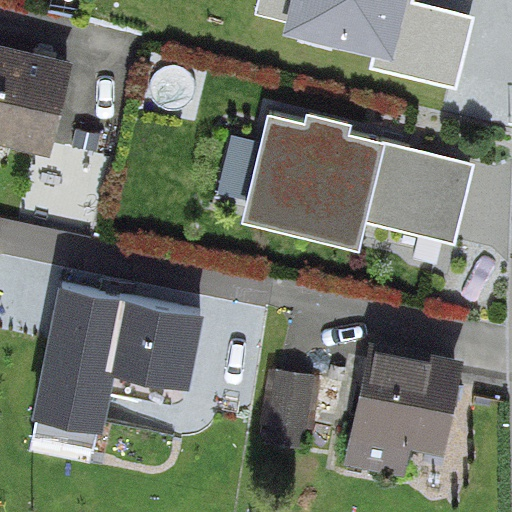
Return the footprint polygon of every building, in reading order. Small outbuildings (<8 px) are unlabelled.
[(405,0),(293,0),(286,30),(391,56),(405,0)] [(0,135),(41,145),(60,66),(0,50),(0,135)] [(385,142),(268,112),(240,223),(357,252),(385,142)] [(190,329),(194,312),(59,286),(34,411),(94,423),(105,365),(180,380),(187,342),(199,345),(202,331),(190,329)] [(434,443),(450,365),(370,349),(348,458),(393,467),(399,436),(434,443)] [(295,446),(306,377),(274,372),(263,441),(295,446)]
